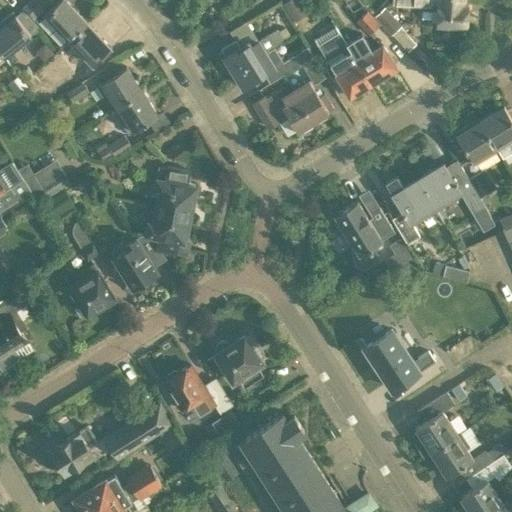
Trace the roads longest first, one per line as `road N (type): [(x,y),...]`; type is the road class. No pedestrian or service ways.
road 1 (residential): [(0,419),(218,285),(253,275)]
road 2 (residential): [(270,189),(296,185),(511,55)]
road 3 (residential): [(270,189),(240,166),(183,60),(131,0)]
road 4 (residential): [(368,431),(283,300),(253,275)]
road 5 (residential): [(368,431),(511,343)]
